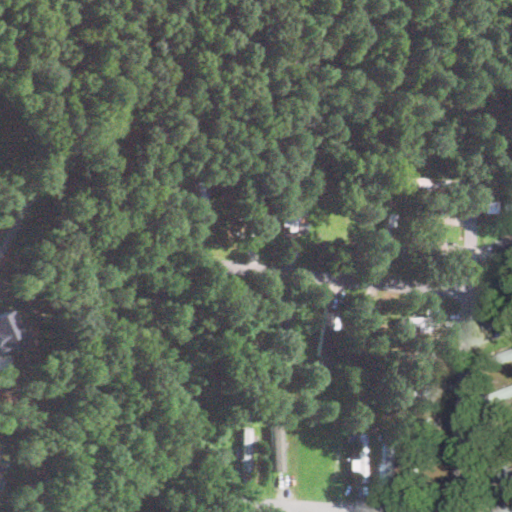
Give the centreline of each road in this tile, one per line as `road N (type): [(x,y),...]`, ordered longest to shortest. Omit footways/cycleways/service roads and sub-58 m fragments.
road 1 (residential): [(458,511),(469,290),(483,266),(483,167)]
road 2 (residential): [(200,263),(469,290)]
road 3 (residential): [(243,502),(369,511)]
